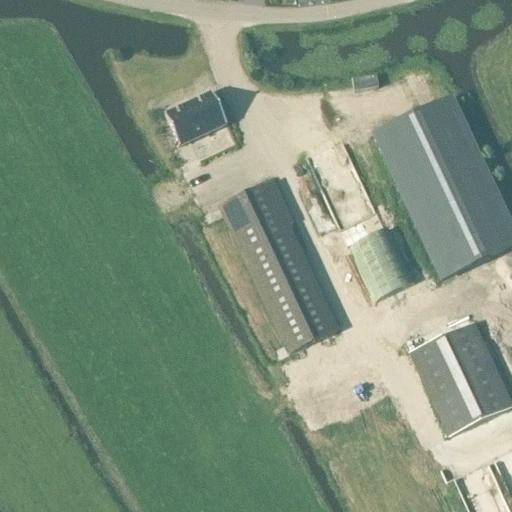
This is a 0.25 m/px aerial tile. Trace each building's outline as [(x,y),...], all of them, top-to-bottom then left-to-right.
[(165,118),(180,150),(227,128),(212,96),(165,118)] [(511,236),(449,103),(370,140),(437,285),(511,249),(511,236)] [(274,185),(222,209),(221,210),(289,356),(336,334),(283,221),(290,218),(274,185)] [(375,306),(416,287),(390,232),(349,251),(375,306)] [(412,358),(450,440),(510,412),(472,330),(412,358)]
